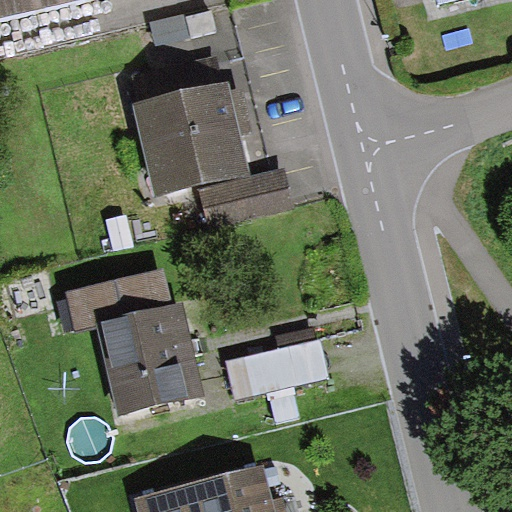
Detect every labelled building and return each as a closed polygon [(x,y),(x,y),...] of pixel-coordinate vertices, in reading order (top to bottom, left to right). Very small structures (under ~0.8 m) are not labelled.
[(0,0),(0,26),(117,0),(0,0)] [(209,12),(176,19),(181,42),(214,35),(209,12)] [(215,55),(119,78),(147,194),(243,171),(215,55)] [(282,173),(196,192),(203,222),(289,203),(282,173)] [(151,277),(57,296),(65,334),(95,328),(159,314),(151,277)] [(159,314),(95,328),(112,412),(193,396),(175,311),(159,314)] [(312,341),(218,364),(227,403),(321,380),(312,341)] [(265,511),(253,468),(125,503),(127,511),(265,511)]
